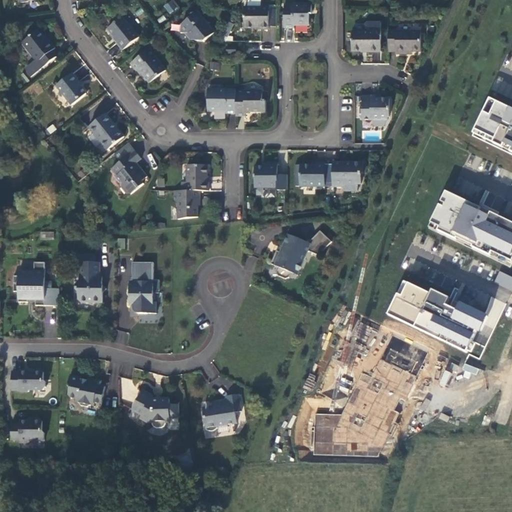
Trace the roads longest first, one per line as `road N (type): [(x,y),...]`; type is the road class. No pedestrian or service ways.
road 1 (residential): [(0,350),(92,352),(184,368),(214,348),(221,306)]
road 2 (residential): [(63,0),(65,16),(167,136),(233,151)]
